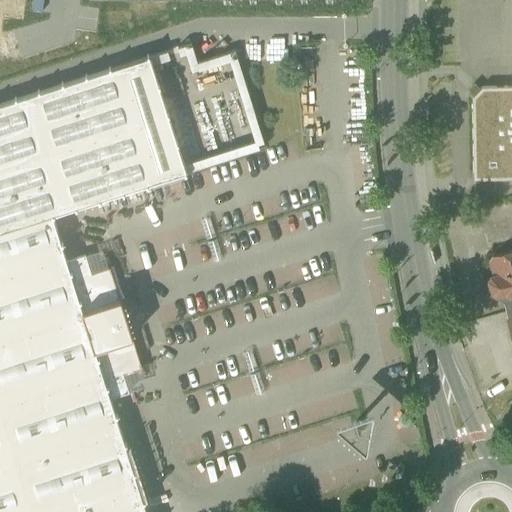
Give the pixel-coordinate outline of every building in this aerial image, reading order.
[(111,69),(147,184),(185,171),(148,56),(111,69)] [(0,511),(146,511),(110,398),(66,260),(52,215),(147,184),(111,69),(0,104),(0,511)] [(467,90),(473,96),(480,88),(474,82),(467,90)] [(473,179),(511,178),(511,86),(481,87),(480,88),(473,96),(471,97),(473,179)] [(266,155),(286,150),(287,159),(296,157),(293,143),(253,152),(256,162),(267,160),(266,155)] [(221,251),(326,226),(322,209),(217,234),(221,251)] [(505,293),(509,295),(511,294),(511,249),(494,254),(491,260),(495,275),(491,276),(488,281),(491,293),(496,295),(505,293)] [(85,254),(66,260),(110,398),(129,391),(123,373),(141,367),(131,337),(132,336),(120,297),(119,298),(109,267),(91,273),(85,254)] [(185,298),(154,307),(160,325),(166,345),(207,333),(202,314),(191,318),(185,298)] [(254,299),(244,300),(246,318),(256,317),(254,299)] [(261,387),(340,366),(334,343),(332,344),(328,326),(264,344),(269,362),(255,366),(261,387)]
